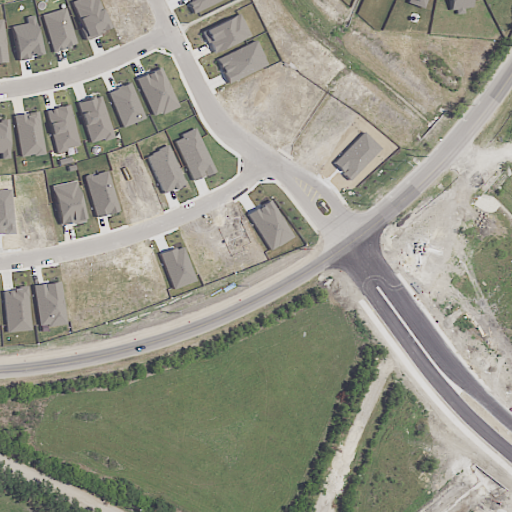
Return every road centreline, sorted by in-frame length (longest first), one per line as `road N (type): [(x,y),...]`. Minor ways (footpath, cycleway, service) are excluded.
road 1 (tertiary): [(456,146),(361,235),(217,320),(105,355),(0,370)]
road 2 (residential): [(0,464),(104,511),(328,505)]
road 3 (residential): [(0,260),(81,249),(151,228),(239,186),(267,157)]
road 4 (residential): [(158,0),(211,109),(248,146),(294,173)]
road 5 (residential): [(172,30),(90,68),(0,88)]
road 6 (residential): [(406,335),(468,414),(511,454)]
road 7 (residential): [(511,422),(416,312)]
